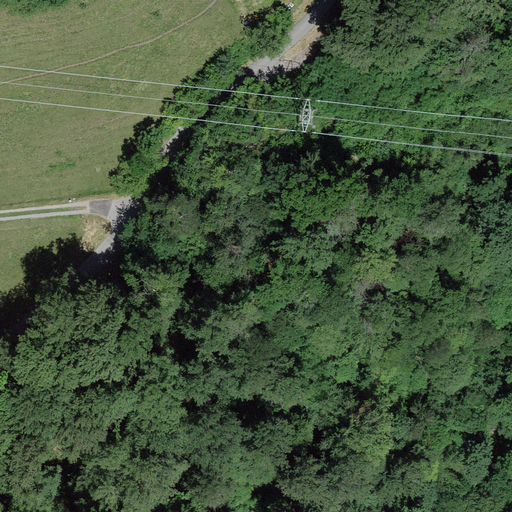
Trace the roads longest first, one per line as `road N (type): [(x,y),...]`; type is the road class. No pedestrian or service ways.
road 1 (residential): [(309,0),(303,21),(213,109),(126,216),(0,302)]
road 2 (track): [(233,90),(298,63),(379,0)]
road 3 (track): [(126,216),(0,224)]
